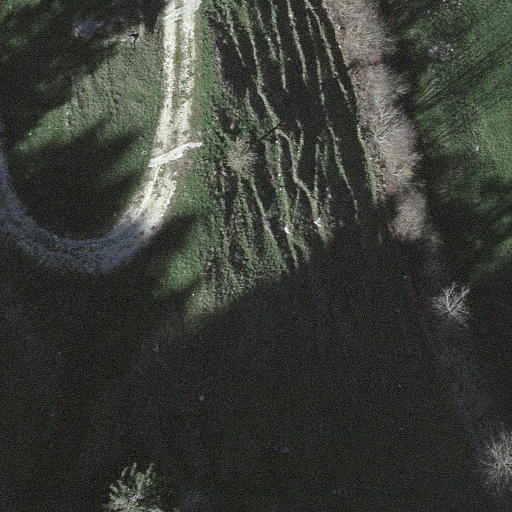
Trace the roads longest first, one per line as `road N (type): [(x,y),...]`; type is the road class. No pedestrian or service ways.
road 1 (track): [(396,0),(427,130),(511,395)]
road 2 (track): [(0,208),(37,257),(96,257),(142,226),(168,166),(178,108),(179,0)]
